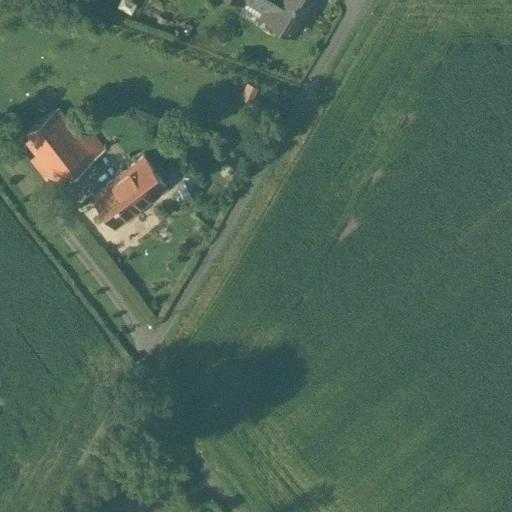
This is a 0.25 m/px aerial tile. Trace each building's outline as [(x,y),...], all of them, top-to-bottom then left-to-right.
[(239,0),(242,1),(242,0),(246,0),(263,10),(269,0),(239,0)] [(313,0),(269,0),(263,10),(261,13),(294,33),(313,0)] [(78,136),(64,118),(29,144),(36,153),(30,158),(51,186),(102,147),(87,129),(78,136)] [(143,156),(92,195),(114,223),(164,185),(143,156)] [(222,214),(187,181),(178,191),(213,224),(222,214)]
